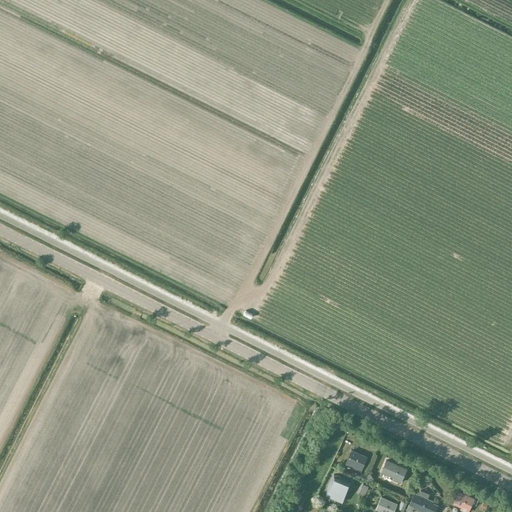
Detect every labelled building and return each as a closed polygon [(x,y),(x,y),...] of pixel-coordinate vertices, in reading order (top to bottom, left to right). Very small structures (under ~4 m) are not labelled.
[(347,462),(345,464),(353,468),(361,471),(367,456),(352,450),(347,462)] [(387,460),(382,472),(394,477),(393,479),(400,482),(406,468),(387,460)] [(335,477),(326,495),(342,502),(349,483),(335,477)] [(409,504),(406,510),(410,511),(411,511),(414,506),(421,510),(422,509),(428,511),(427,511),(434,511),(438,505),(433,503),(433,501),(427,498),(429,493),(421,490),(418,496),(414,495),(410,504),(409,504)] [(459,491),(454,503),(462,507),(461,509),(468,511),(474,498),(459,491)] [(393,511),(397,502),(381,495),(376,508),(384,511),(393,511)]
